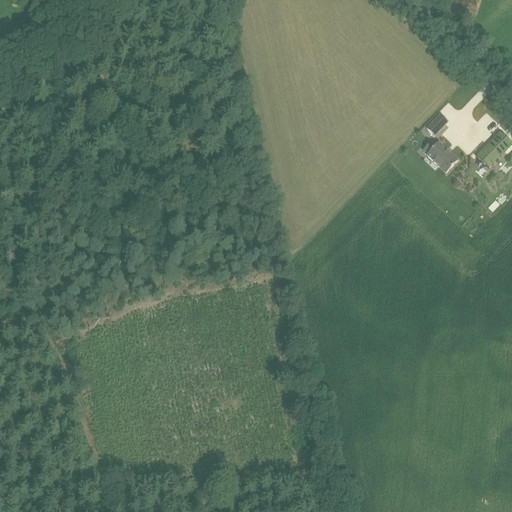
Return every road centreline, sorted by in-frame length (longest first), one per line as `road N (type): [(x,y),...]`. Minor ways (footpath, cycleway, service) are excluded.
road 1 (unclassified): [(511,103),(404,0)]
road 2 (tertiary): [(0,88),(116,0)]
